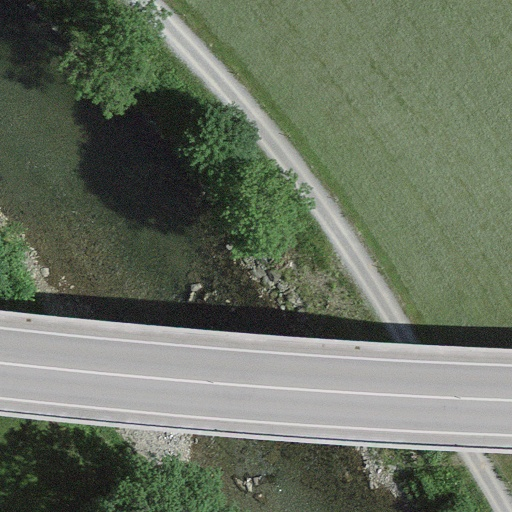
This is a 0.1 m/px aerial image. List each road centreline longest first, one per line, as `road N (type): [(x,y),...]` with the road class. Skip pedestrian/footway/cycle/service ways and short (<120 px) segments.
road 1 (track): [(143,0),(338,217),(511,511)]
road 2 (trunk): [(511,398),(178,378),(0,358)]
